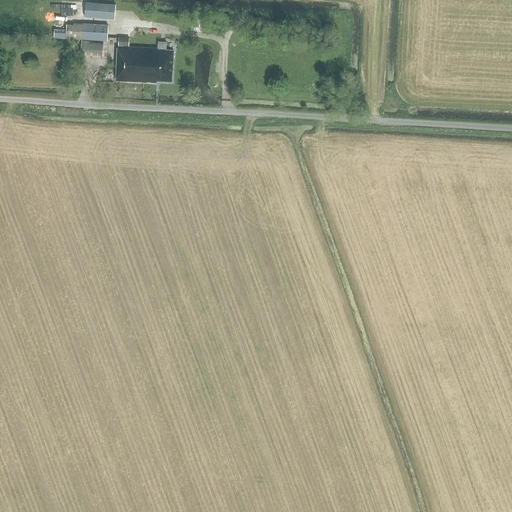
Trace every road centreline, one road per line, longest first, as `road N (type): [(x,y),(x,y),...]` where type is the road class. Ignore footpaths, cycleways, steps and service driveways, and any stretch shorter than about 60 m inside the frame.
road 1 (unclassified): [(511,128),(0,99)]
road 2 (track): [(113,23),(221,41),(226,111)]
